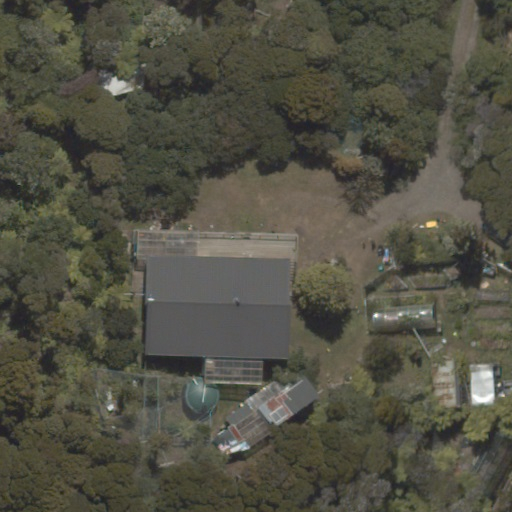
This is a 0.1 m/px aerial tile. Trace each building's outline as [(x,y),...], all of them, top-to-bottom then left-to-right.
[(137,260),(147,260),(144,355),(206,356),(206,382),(263,384),(263,358),(290,359),(293,259),(198,257),(198,232),(138,230),(137,260)] [(370,332),(436,328),(435,304),(369,307),(370,332)] [(455,362),(432,363),(434,408),(458,407),(455,362)] [(493,363),(470,364),(471,406),(495,405),(493,363)] [(285,392),(275,379),(225,416),(231,425),(212,439),(223,455),(250,450),(322,397),(307,376),(285,392)] [(497,497),(511,466),(511,442),(491,433),(467,483),(497,497)]
